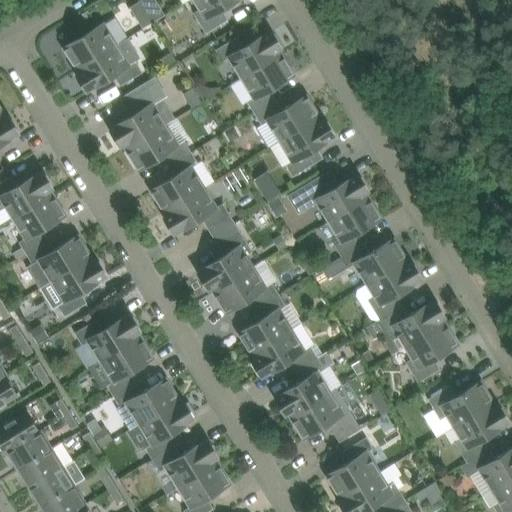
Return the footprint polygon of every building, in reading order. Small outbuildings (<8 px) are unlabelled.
[(154,21),(141,0),(130,7),(143,28),(154,21)] [(155,0),(141,0),(154,21),(165,14),(155,0)] [(195,0),(201,8),(194,13),(206,33),(228,19),(222,9),(236,0),(195,0)] [(116,44),(114,40),(103,23),(64,47),(77,68),(116,44)] [(238,36),(221,47),(216,49),(223,61),(230,57),(242,77),(281,53),(278,49),(281,47),(272,31),(269,33),(268,32),(244,46),(238,36)] [(80,73),(77,75),(87,90),(90,88),(91,89),(114,75),(120,85),(142,72),(135,62),(140,59),(127,37),(116,44),(77,68),(80,73)] [(160,59),(166,67),(177,61),(171,52),(160,59)] [(294,75),(281,53),(242,77),(254,97),(248,101),(254,113),(277,99),(270,89),(294,75)] [(199,81),(194,84),(203,100),(222,89),(220,86),(215,87),(211,87),(206,86),(203,84),(199,81)] [(166,124),(153,104),(163,98),(154,82),(128,98),(137,112),(113,126),(114,128),(111,130),(121,145),(124,143),(126,148),(166,124)] [(192,86),(182,92),(190,106),(201,101),(192,86)] [(283,109),(277,99),(254,113),(261,124),(268,120),(280,140),(319,116),(306,95),(283,109)] [(6,118),(3,113),(0,115),(0,159),(0,160),(0,159),(0,144),(16,135),(16,134),(19,132),(9,116),(6,118)] [(322,121),(319,116),(280,140),(293,160),(286,164),(293,176),(298,172),(315,162),(309,152),(332,138),(332,136),(335,135),(325,119),(322,121)] [(191,151),(184,140),(178,144),(166,124),(126,148),(140,169),(163,155),(169,165),(191,151)] [(226,132),(231,141),(240,136),(234,127),(226,132)] [(165,211),(204,187),(191,167),(198,163),(191,151),(169,165),(176,175),(152,189),(165,211)] [(9,176),(0,182),(0,209),(7,206),(14,217),(52,193),(49,189),(53,187),(43,171),(40,173),(39,172),(16,187),(9,176)] [(264,171),(252,179),(266,201),(278,192),(264,171)] [(325,179),(308,189),(303,192),(310,204),(317,200),(329,220),(368,197),(365,192),(368,190),(359,174),(356,176),(355,175),(339,184),(332,189),(325,179)] [(208,228),(225,217),(230,214),(223,203),(216,207),(204,187),(165,211),(168,215),(165,217),(174,233),(177,231),(178,232),(202,217),(208,228)] [(42,229),(65,215),(52,193),(14,217),(26,237),(19,242),(26,253),(48,239),(42,229)] [(278,196),(267,203),(276,217),(287,210),(278,196)] [(381,218),(368,197),(329,220),(341,240),(335,244),(341,255),(364,242),(357,232),(381,218)] [(214,291),(253,267),(246,256),(253,251),(240,231),(218,244),(225,255),(201,269),(202,270),(199,272),(208,288),(211,286),(214,291)] [(54,249),(48,239),(26,253),(33,264),(27,268),(40,287),(52,280),(91,256),(78,235),(54,249)] [(370,252),(364,242),(341,255),(348,267),(355,263),(368,283),(406,259),(393,238),(370,252)] [(309,274),(321,267),(313,255),(302,262),(309,274)] [(348,267),(341,255),(321,268),(328,279),(348,267)] [(94,261),(91,256),(52,280),(59,292),(65,300),(58,304),(65,316),(70,313),(87,302),(81,292),(104,277),(103,276),(106,274),(97,259),(94,261)] [(409,264),(406,259),(368,283),(375,294),(368,299),(380,319),(402,305),(396,295),(419,281),(419,279),(422,278),(412,262),(409,264)] [(257,307),(279,294),(272,282),(265,287),(253,267),(214,291),(227,312),(251,297),(257,307)] [(279,309),(286,305),(279,294),(257,307),(263,318),(243,330),(256,351),(291,329),(279,309)] [(408,315),(402,305),(380,319),(392,339),(399,334),(406,346),(445,322),(442,318),(445,316),(435,300),(432,302),(432,301),(408,315)] [(11,314),(3,301),(0,302),(0,312),(4,319),(11,314)] [(97,319),(80,329),(75,332),(82,344),(89,340),(101,360),(140,336),(137,332),(140,330),(131,314),(128,316),(127,315),(104,329),(97,319)] [(458,344),(445,322),(406,346),(413,357),(406,362),(418,382),(423,378),(440,368),(434,358),(458,344)] [(10,328),(18,342),(25,337),(17,324),(10,328)] [(293,358),(299,368),(317,357),(311,345),(304,350),(291,329),(256,351),(259,356),(256,358),(265,373),(268,371),(269,372),(293,358)] [(153,357),(140,336),(101,360),(114,380),(107,384),(114,395),(136,382),(130,372),(153,357)] [(34,351),(25,337),(18,342),(26,355),(34,351)] [(282,394),(276,398),(286,413),(289,412),(291,416),(337,388),(342,385),(330,365),(324,368),(318,357),(299,368),(305,378),(282,392),(282,394)] [(33,365),(44,385),(52,380),(40,361),(33,365)] [(18,394),(6,375),(0,378),(0,407),(5,404),(4,402),(18,394)] [(136,382),(114,395),(121,407),(118,409),(123,418),(133,412),(140,423),(179,399),(166,377),(143,392),(136,382)] [(450,385),(434,396),(428,398),(441,418),(448,414),(454,426),(494,402),(480,381),(457,395),(450,385)] [(356,420),(349,408),(337,388),(291,416),(304,437),(328,423),(334,433),(339,441),(361,427),(356,420)] [(55,402),(63,415),(70,411),(62,397),(55,402)] [(181,403),(179,399),(140,423),(152,443),(145,447),(152,458),(174,445),(168,434),(192,420),(191,419),(194,417),(184,402),(181,403)] [(496,407),(494,402),(454,426),(455,426),(461,437),(455,442),(467,462),(489,448),(483,438),(506,424),(506,422),(509,421),(499,405),(496,407)] [(0,444),(4,452),(40,430),(28,411),(14,419),(13,417),(6,422),(7,424),(0,428),(0,444)] [(79,424),(70,411),(63,415),(71,429),(79,424)] [(17,469),(51,448),(40,430),(4,452),(5,453),(8,451),(15,461),(13,463),(17,469)] [(83,436),(91,449),(98,445),(90,432),(83,436)] [(340,496),(379,472),(367,452),(373,448),(366,436),(362,439),(344,450),(351,460),(327,475),(340,496)] [(181,455),(174,445),(152,458),(159,470),(166,465),(179,485),(217,462),(215,457),(218,455),(208,440),(205,442),(204,440),(181,455)] [(107,458),(98,445),(91,449),(99,463),(107,458)] [(30,486),(62,467),(51,448),(17,469),(21,476),(23,474),(30,486)] [(511,448),(495,458),(489,448),(467,462),(460,465),(468,477),(469,476),(481,469),(493,489),(511,477),(511,448)] [(230,483),(217,462),(179,485),(191,506),(184,510),(185,511),(205,511),(213,508),(207,497),(230,483)] [(39,506),(74,485),(62,467),(30,486),(38,498),(35,500),(39,506)] [(100,476),(109,489),(116,484),(108,472),(100,476)] [(384,511),(405,499),(393,479),(386,483),(380,473),(379,472),(340,496),(343,500),(340,502),(346,511),(361,511),(377,502),(382,511),(384,511)] [(439,479),(444,487),(453,482),(448,474),(439,479)] [(511,511),(511,477),(493,489),(500,500),(493,505),(497,511),(511,511)] [(435,480),(415,492),(419,499),(428,494),(433,503),(445,496),(435,480)] [(126,500),(116,484),(109,489),(119,505),(126,500)] [(71,511),(85,503),(74,485),(39,506),(42,511),(44,511),(46,511),(71,511)] [(413,511),(405,499),(384,511),(413,511)] [(90,511),(85,503),(71,511),(90,511)]
